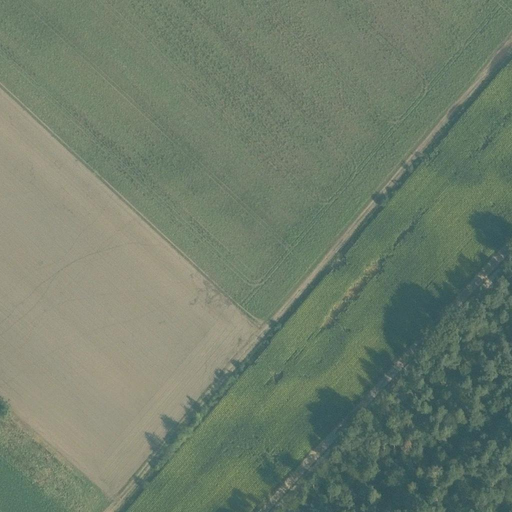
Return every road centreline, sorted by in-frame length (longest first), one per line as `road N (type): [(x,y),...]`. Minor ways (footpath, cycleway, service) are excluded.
road 1 (track): [(511,39),(106,511)]
road 2 (track): [(511,247),(262,511)]
